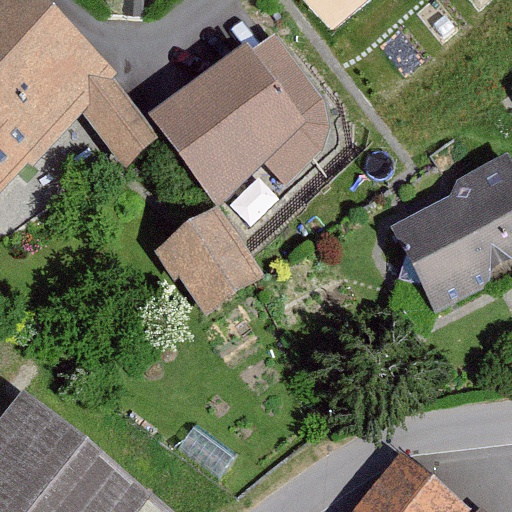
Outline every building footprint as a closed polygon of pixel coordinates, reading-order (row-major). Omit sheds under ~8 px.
[(35,0),(0,0),(0,189),(78,106),(123,170),(156,134),(112,71),(35,0)] [(304,0),(330,30),(365,0),(304,0)] [(259,43),(167,116),(233,197),(324,124),(259,43)] [(454,193),(395,226),(442,309),(511,270),(511,162),(508,156),(451,187),(454,193)] [(226,207),(167,249),(214,315),(273,273),(226,207)] [(187,511),(31,386),(0,424),(0,511),(187,511)] [(482,511),(401,452),(356,511),(482,511)]
